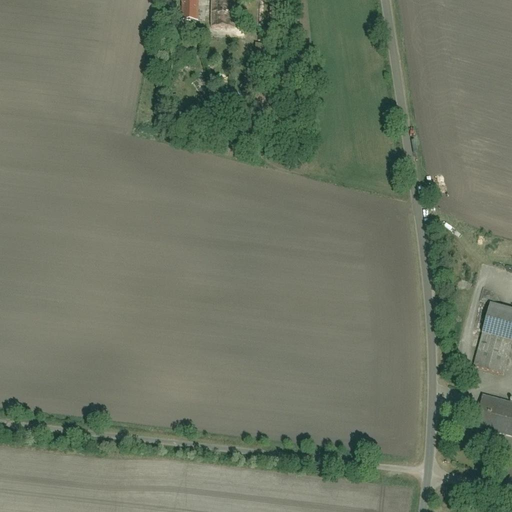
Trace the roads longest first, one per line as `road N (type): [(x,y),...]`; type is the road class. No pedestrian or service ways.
road 1 (residential): [(429,476),(428,292),(385,0)]
road 2 (unclassified): [(429,476),(0,424)]
